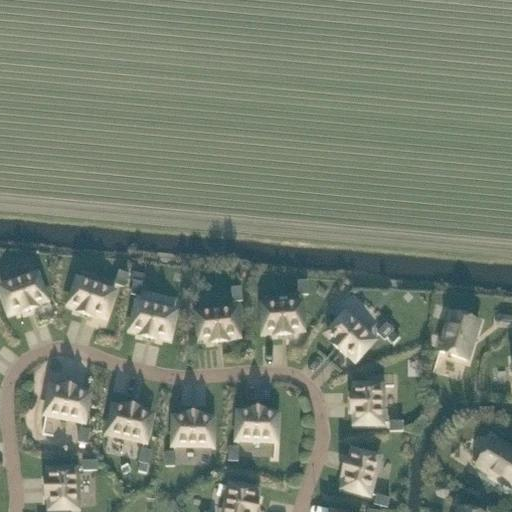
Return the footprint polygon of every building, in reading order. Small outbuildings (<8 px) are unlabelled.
[(128,276),(120,272),(114,285),(124,288),(128,276)] [(21,315),(36,309),(35,306),(45,302),(37,278),(1,290),(10,314),(20,311),(21,315)] [(105,319),(113,295),(78,282),(69,307),(80,310),(78,314),(93,319),(95,316),(105,319)] [(143,284),(134,282),(131,296),(140,298),(143,284)] [(299,297),(308,297),(307,284),(298,285),(299,297)] [(241,288),(230,290),(232,304),(243,303),(241,288)] [(168,340),(174,315),(137,306),(131,332),(142,334),(141,338),(157,341),(157,338),(168,340)] [(291,336),(291,332),(302,332),(300,306),(263,308),(264,334),(275,333),(275,337),(291,336)] [(227,343),(227,339),(238,338),(235,312),(197,316),(200,342),(211,341),(211,345),(227,343)] [(466,363),(479,324),(452,316),(440,354),(466,363)] [(355,362),(372,343),(345,317),(327,336),(335,344),(333,347),(344,357),(347,354),(355,362)] [(384,342),(393,332),(386,326),(378,336),(384,342)] [(77,395),(78,392),(62,389),(62,393),(51,390),(46,416),(83,423),(88,398),(77,395)] [(379,428),(381,390),(355,389),(355,400),(351,400),(350,416),(354,416),(354,427),(379,428)] [(140,416),(141,412),(125,408),(124,412),(114,410),(108,435),(145,443),(151,418),(140,416)] [(265,417),(266,413),(250,412),(250,416),(239,416),(237,441),(275,443),(276,418),(265,417)] [(201,421),(201,417),(185,417),(185,421),(174,421),(174,447),(211,447),(212,421),(201,421)] [(405,423),(389,422),(390,432),(405,432),(405,423)] [(87,446),(89,433),(80,431),(78,444),(87,446)] [(511,489),(511,487),(511,456),(492,444),(477,468),(511,489)] [(237,463),(238,450),(229,450),(229,463),(237,463)] [(148,466),(151,454),(142,452),(139,464),(148,466)] [(368,497),(378,460),(353,453),(350,464),(346,463),(342,478),(346,479),(343,490),(368,497)] [(174,468),(175,455),(166,455),(165,468),(174,468)] [(84,473),(96,472),(96,464),(83,464),(84,473)] [(50,510),(76,510),(75,472),(49,473),(50,484),(46,484),(46,500),(50,499),(50,510)] [(256,511),(258,504),(254,503),(256,492),(231,487),(225,511),(256,511)] [(391,501),(377,496),(373,506),(387,510),(391,501)]
